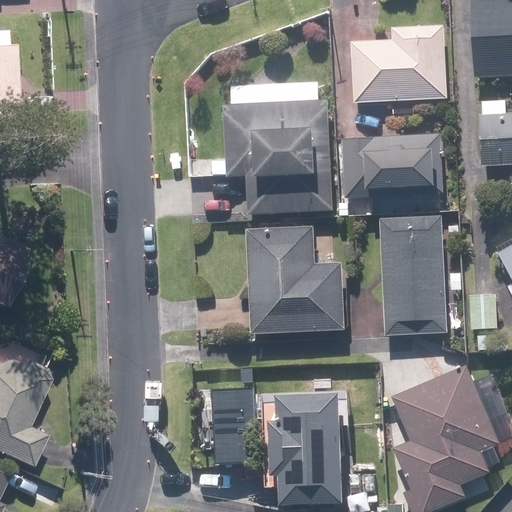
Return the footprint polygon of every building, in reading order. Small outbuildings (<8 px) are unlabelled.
[(511,0),(470,0),(475,79),(511,77),(511,0)] [(445,27),(392,30),(392,41),(351,44),(354,105),(448,101),(445,27)] [(0,122),(14,122),(11,46),(0,46),(0,122)] [(318,85),(231,89),(232,107),(224,107),(227,180),(246,179),(247,217),(332,214),(328,102),(318,102),(318,85)] [(414,107),(401,108),(401,118),(414,118),(414,107)] [(511,113),(483,115),(483,166),(511,166),(511,113)] [(440,135),(341,140),(344,200),(444,195),(440,135)] [(348,205),(340,205),(340,218),(349,218),(348,205)] [(442,217),(379,221),(384,339),(448,336),(442,217)] [(247,231),(251,336),(343,333),(341,265),(314,266),(312,229),(247,231)] [(0,240),(0,290),(15,258),(19,260),(23,250),(0,240)] [(511,283),(506,287),(511,298),(511,249),(497,258),(511,283)] [(461,293),(461,274),(449,274),(449,294),(461,293)] [(495,296),(470,297),(470,330),(496,329),(495,296)] [(453,340),(453,353),(464,354),(465,341),(453,340)] [(0,454),(28,467),(42,435),(24,427),(45,381),(40,369),(27,363),(20,366),(5,359),(0,360),(0,454)] [(393,450),(411,491),(403,494),(410,511),(435,511),(465,499),(460,487),(491,474),(482,454),(500,446),(466,367),(391,399),(410,443),(393,450)] [(275,477),(283,477),(283,494),(346,492),(343,396),(281,398),(282,424),(273,424),(275,477)] [(360,415),(378,415),(377,402),(359,402),(360,415)]
